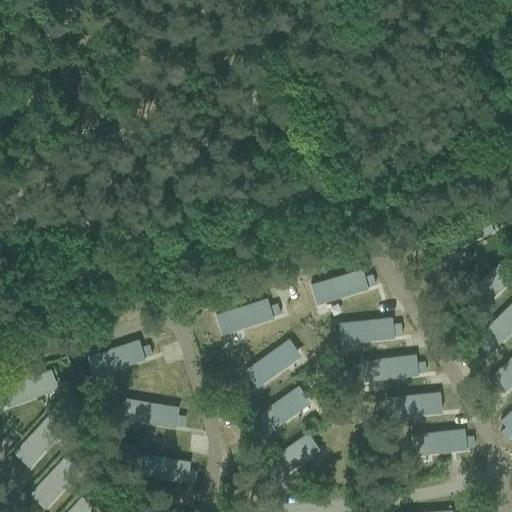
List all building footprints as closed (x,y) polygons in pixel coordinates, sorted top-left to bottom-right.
[(485,211),(435,233),(443,251),(492,230),(492,228),(499,225),(495,215),(488,218),(485,211)] [(511,259),(507,254),(467,290),(481,306),(511,277),(511,259)] [(361,268),(309,284),(315,303),(367,288),(367,286),(374,283),(371,273),(364,276),(361,268)] [(266,298),(214,314),(220,333),(272,317),(271,315),(280,313),(276,303),(268,305),(266,298)] [(511,300),(478,333),(484,340),(478,345),(485,353),(492,347),(493,348),(511,329),(511,300)] [(391,317),(337,322),(339,342),(393,336),(391,317)] [(288,338),(244,370),(256,386),(300,355),(288,338)] [(138,339),(86,356),(93,375),(144,358),(143,357),(151,354),(148,344),(140,346),(138,339)] [(511,353),(489,376),(503,391),(511,382),(511,353)] [(415,354),(361,360),(363,380),(417,374),(417,372),(425,371),(424,361),(416,362),(415,354)] [(0,390),(2,394),(0,394),(0,406),(6,404),(6,406),(57,387),(50,369),(0,386),(0,390)] [(258,423),(251,427),(258,436),(264,431),(265,433),(309,401),(298,385),(253,416),(258,423)] [(395,395),(385,396),(386,417),(441,411),(439,391),(395,395)] [(124,398),(121,417),(174,426),(175,425),(182,426),(184,416),(177,414),(178,406),(124,398)] [(511,407),(499,419),(505,426),(500,431),(507,439),(511,433),(511,407)] [(49,413),(13,452),(28,466),(64,426),(49,413)] [(464,428),(410,434),(411,453),(465,448),(465,446),(473,445),(472,435),(464,436),(464,428)] [(307,432),(263,463),(274,479),(318,448),(307,432)] [(136,452),(132,472),(186,481),(186,479),(194,480),(196,470),(188,469),(189,461),(136,452)] [(65,454),(29,493),(43,507),(80,468),(65,454)] [(93,511),(96,509),(81,496),(65,511),(93,511)]
